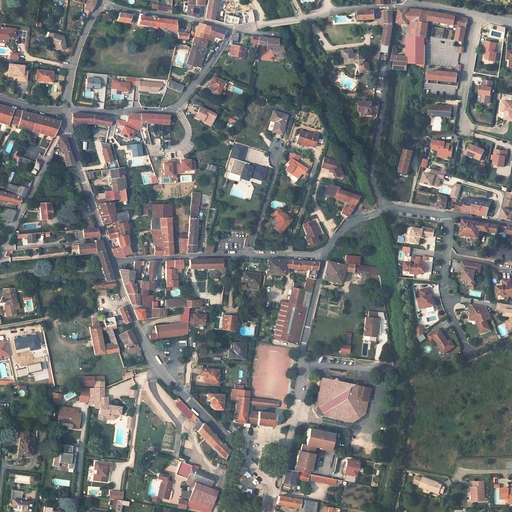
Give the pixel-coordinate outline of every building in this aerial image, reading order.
[(86,0),(85,4),(84,9),(91,11),(93,8),(95,0),(86,0)] [(194,0),(195,1),(194,6),(186,5),(185,14),(191,16),(197,17),(199,5),(203,5),(203,0),(194,0)] [(208,0),(205,18),(213,20),(214,14),(217,0),(208,0)] [(410,9),(399,10),(397,23),(410,25),(409,36),(416,36),(425,37),(427,37),(429,21),(429,11),(425,11),(422,10),(410,9)] [(374,11),(355,12),(355,20),(378,20),(378,27),(384,27),(385,28),(385,24),(385,11),(374,11)] [(392,11),(385,11),(385,24),(385,28),(384,27),(382,41),(382,46),(389,47),(392,25),(392,11)] [(437,23),(438,13),(429,11),(429,21),(437,23)] [(101,13),(101,19),(112,21),(113,13),(106,12),(106,14),(101,13)] [(119,12),(116,21),(133,23),(134,17),(131,14),(119,12)] [(438,13),(437,23),(454,26),(452,36),(464,38),(468,19),(438,13)] [(231,17),(214,14),(213,20),(228,23),(231,17)] [(254,16),(247,15),(246,19),(244,18),(243,23),(253,21),(254,16)] [(139,17),(137,24),(163,28),(165,19),(139,16),(139,17)] [(244,18),(231,16),(231,17),(228,23),(236,24),(243,23),(244,18)] [(165,19),(163,28),(170,29),(176,30),(176,21),(165,19)] [(198,23),(196,29),(208,33),(210,27),(198,23)] [(15,29),(0,27),(0,42),(5,43),(5,38),(14,39),(15,29)] [(210,27),(206,39),(208,40),(212,41),(213,37),(221,40),(226,31),(210,27)] [(196,29),(194,36),(206,39),(208,33),(196,29)] [(65,48),(62,37),(53,34),(49,32),(47,38),(51,40),(50,43),(56,45),(57,50),(65,48)] [(233,33),(229,41),(237,42),(238,33),(233,33)] [(194,36),(192,44),(205,48),(208,40),(206,39),(194,36)] [(251,41),(250,43),(257,44),(258,37),(252,36),(251,39),(251,41)] [(408,36),(408,64),(416,64),(424,65),(424,58),(425,45),(425,37),(416,36),(409,36),(408,36)] [(258,37),(257,44),(266,46),(267,38),(258,37)] [(266,46),(266,50),(277,52),(276,55),(285,56),(280,45),(278,44),(278,39),(267,38),(266,46)] [(497,54),(494,53),(496,45),(487,43),(485,51),(487,51),(486,58),(488,60),(495,61),(497,54)] [(192,44),(190,48),(204,53),(206,48),(205,48),(192,44)] [(230,46),(229,55),(243,58),(245,48),(230,46)] [(189,53),(186,63),(199,68),(204,53),(190,48),(189,53)] [(353,49),(342,50),(344,59),(345,59),(350,58),(351,61),(355,61),(358,64),(359,63),(364,67),(365,72),(370,71),(369,63),(365,60),(366,59),(358,53),(353,54),(353,49)] [(391,59),(391,61),(394,61),(393,69),(406,70),(407,62),(399,61),(400,56),(392,55),(391,59)] [(350,58),(345,59),(346,64),(355,63),(360,67),(361,72),(365,72),(364,67),(359,63),(358,64),(355,61),(351,61),(350,58)] [(16,82),(25,83),(26,72),(22,72),(22,67),(8,65),(7,74),(12,75),(12,76),(13,76),(14,75),(15,75),(15,76),(16,76),(16,82)] [(37,70),(35,80),(51,82),(52,72),(37,70)] [(456,83),(457,75),(429,71),(428,79),(456,83)] [(135,77),(125,76),(125,83),(116,82),(117,80),(112,80),(111,88),(115,89),(115,90),(128,91),(128,85),(134,85),(135,77)] [(171,77),(169,76),(168,80),(167,88),(180,93),(183,87),(171,81),(171,77)] [(219,94),(220,91),(221,89),(224,90),(228,84),(213,76),(208,85),(213,87),(211,92),(216,95),(219,94)] [(140,77),(135,77),(135,86),(138,86),(138,92),(161,93),(162,83),(140,81),(140,77)] [(99,79),(85,78),(84,88),(98,89),(99,79)] [(489,105),(492,83),(483,81),(482,88),(479,88),(478,95),(481,96),(480,97),(479,104),(489,105)] [(505,111),(504,119),(511,119),(511,102),(503,101),(501,110),(505,111)] [(360,102),(359,112),(362,112),(366,112),(368,114),(369,114),(371,113),(372,103),(360,102)] [(0,123),(1,124),(5,113),(7,112),(8,108),(3,106),(0,116),(0,123)] [(444,108),(434,107),(433,116),(451,118),(453,107),(444,106),(444,108)] [(195,117),(211,125),(216,114),(201,107),(195,117)] [(8,123),(13,109),(8,108),(7,112),(5,113),(1,124),(7,125),(8,123)] [(21,111),(13,109),(8,123),(18,125),(21,111)] [(36,115),(21,111),(18,125),(17,128),(30,131),(31,132),(36,115)] [(273,111),(271,121),(275,122),(272,132),(281,135),(287,116),(273,111)] [(72,114),(72,124),(92,124),(93,116),(82,114),(72,114)] [(127,116),(125,122),(139,129),(140,129),(140,123),(140,115),(133,114),(127,116)] [(60,121),(36,115),(31,132),(30,131),(28,134),(35,137),(36,133),(53,137),(60,121)] [(140,115),(140,123),(168,125),(169,116),(140,115)] [(93,116),(92,124),(108,126),(110,127),(111,119),(108,118),(93,116)] [(139,129),(125,122),(116,120),(115,125),(122,126),(117,135),(128,141),(133,132),(136,134),(139,129)] [(300,131),(297,141),(305,143),(305,145),(313,148),(318,134),(313,132),(312,135),(300,131)] [(70,151),(69,149),(65,137),(59,137),(54,146),(61,147),(63,153),(70,151)] [(442,157),(448,159),(448,157),(449,154),(452,155),(454,148),(450,147),(450,146),(445,145),(445,143),(446,142),(433,140),(431,149),(438,150),(438,152),(439,154),(443,154),(442,157)] [(404,142),(404,150),(413,152),(414,144),(404,142)] [(139,144),(125,146),(126,150),(129,150),(130,158),(141,157),(139,144)] [(466,154),(480,161),(485,151),(481,149),(471,144),(466,154)] [(262,181),(266,169),(252,165),(251,168),(248,167),(247,166),(245,163),(241,161),(245,148),(235,145),(231,158),(233,159),(229,173),(240,176),(239,178),(247,180),(248,176),(262,181)] [(99,150),(103,164),(112,161),(108,148),(99,150)] [(404,150),(399,172),(408,174),(413,152),(404,150)] [(63,153),(64,159),(72,157),(70,151),(63,153)] [(496,157),(496,161),(494,161),(493,166),(504,168),(506,158),(505,157),(505,152),(497,151),(496,151),(495,157),(496,157)] [(290,159),(287,164),(289,165),(285,170),(292,175),(293,174),(298,178),(301,173),(303,175),(306,170),(296,163),(299,158),(300,156),(290,153),(289,158),(290,159)] [(22,157),(18,155),(16,160),(14,165),(17,167),(18,167),(21,161),(22,157)] [(64,159),(65,166),(74,164),(72,157),(64,159)] [(337,162),(324,158),(322,167),(329,169),(329,171),(332,172),(335,178),(339,176),(344,174),(340,166),(336,165),(337,162)] [(195,170),(194,162),(190,162),(190,160),(180,160),(181,164),(176,164),(175,160),(171,161),(171,163),(168,163),(163,164),(163,175),(172,175),(172,178),(176,178),(176,174),(181,173),(181,170),(195,170)] [(17,167),(14,165),(6,183),(7,183),(10,184),(17,167)] [(109,173),(110,176),(123,174),(123,168),(109,169),(109,173)] [(440,181),(437,180),(438,177),(443,178),(444,175),(433,171),(432,175),(424,172),(421,182),(438,187),(440,181)] [(85,172),(87,180),(94,178),(92,172),(85,172)] [(110,176),(111,191),(124,190),(125,189),(123,174),(110,176)] [(30,184),(22,180),(19,186),(28,189),(30,184)] [(10,184),(7,183),(3,192),(8,193),(11,185),(10,184)] [(458,199),(461,184),(453,183),(451,198),(458,199)] [(327,184),(324,194),(330,196),(335,198),(338,190),(339,188),(327,184)] [(19,187),(11,185),(8,193),(15,195),(19,187)] [(28,189),(19,186),(19,187),(15,195),(24,197),(28,189)] [(105,192),(105,200),(112,201),(120,200),(120,202),(126,201),(124,190),(111,191),(105,192)] [(338,190),(335,198),(346,202),(340,213),(346,217),(347,216),(352,209),(359,197),(338,190)] [(0,200),(18,205),(20,198),(0,192),(0,200)] [(191,196),(190,206),(198,206),(198,193),(192,193),(191,193),(191,194),(191,196)] [(437,208),(437,209),(445,210),(447,197),(439,195),(437,208)] [(472,207),(472,205),(489,209),(490,205),(490,203),(488,202),(488,201),(485,200),(479,198),(478,200),(472,199),(467,197),(466,197),(465,200),(465,201),(464,205),(472,207)] [(456,209),(455,211),(459,212),(462,212),(463,205),(464,205),(465,201),(463,200),(458,199),(458,200),(457,203),(456,209)] [(511,200),(506,199),(501,219),(511,221),(511,220),(511,200)] [(95,204),(100,217),(115,214),(113,202),(106,203),(96,204),(95,204)] [(39,204),(41,219),(51,218),(49,203),(39,204)] [(151,215),(150,219),(159,219),(171,218),(170,205),(151,205),(151,215)] [(463,205),(462,212),(471,214),(472,207),(464,205),(463,205)] [(472,205),(472,207),(471,214),(487,216),(489,209),(472,205)] [(0,219),(11,223),(16,211),(3,209),(0,208),(0,219)] [(291,220),(277,209),(272,215),(279,221),(273,228),(280,233),(291,220)] [(106,235),(108,240),(116,238),(130,234),(126,222),(128,219),(127,213),(127,211),(115,214),(100,217),(103,224),(113,222),(115,228),(110,229),(112,234),(106,235)] [(186,253),(187,254),(195,253),(195,246),(197,213),(189,212),(187,239),(187,247),(186,253)] [(139,215),(139,229),(149,229),(150,215),(139,215)] [(159,219),(160,226),(171,226),(171,218),(159,219)] [(150,219),(150,230),(160,230),(160,226),(159,219),(150,219)] [(463,220),(460,236),(479,239),(479,235),(482,235),(483,231),(491,233),(491,235),(494,235),(494,233),(497,234),(498,231),(507,233),(508,227),(481,223),(463,220)] [(313,221),(304,224),(306,228),(304,229),(307,235),(309,239),(307,240),(309,245),(319,241),(316,236),(316,234),(318,233),(313,221)] [(160,230),(162,243),(163,255),(170,255),(170,248),(172,248),(171,226),(160,226),(160,230)] [(82,229),(83,237),(99,236),(97,228),(82,229)] [(423,230),(412,228),(410,242),(419,244),(420,238),(422,238),(422,235),(433,237),(434,229),(423,228),(423,230)] [(153,247),(154,255),(163,255),(162,243),(160,230),(150,230),(153,247)] [(36,234),(27,234),(27,243),(36,243),(36,234)] [(119,246),(119,248),(128,245),(127,244),(131,243),(130,234),(116,238),(119,246)] [(179,238),(179,247),(187,247),(187,239),(186,239),(179,238)] [(77,245),(78,254),(96,252),(96,253),(104,251),(101,241),(101,240),(95,240),(94,244),(88,245),(88,244),(77,245)] [(111,250),(115,256),(124,259),(122,256),(129,254),(135,252),(133,245),(132,243),(131,243),(127,244),(128,245),(119,248),(112,249),(111,250)] [(206,243),(203,252),(211,252),(214,244),(206,243)] [(96,253),(105,281),(108,281),(114,280),(104,251),(96,253)] [(346,256),(345,263),(359,264),(360,257),(346,256)] [(416,258),(412,257),(411,263),(405,262),(404,271),(410,272),(410,274),(414,274),(416,258)] [(420,258),(416,258),(414,274),(418,275),(419,273),(425,274),(426,265),(420,264),(420,258)] [(189,265),(188,268),(220,268),(225,268),(226,259),(189,259),(189,260),(189,265)] [(165,261),(165,268),(181,268),(183,268),(182,261),(182,260),(165,261)] [(267,260),(265,274),(283,275),(283,268),(284,260),(267,260)] [(282,301),(272,339),(299,345),(307,310),(318,262),(284,260),(283,268),(308,270),(303,290),(299,306),(288,303),(282,301)] [(133,262),(132,271),(133,271),(133,272),(138,273),(139,273),(139,268),(140,265),(142,265),(143,265),(143,262),(140,262),(134,261),(133,262)] [(148,261),(146,282),(154,283),(156,261),(148,261)] [(326,261),(322,279),(340,284),(343,271),(344,266),(326,261)] [(481,265),(462,261),(461,268),(463,269),(464,269),(463,273),(462,279),(469,280),(473,281),(475,271),(480,272),(481,265)] [(344,266),(343,271),(352,272),(354,265),(345,263),(344,266)] [(354,265),(352,272),(379,276),(378,268),(354,265)] [(165,268),(165,287),(170,287),(176,287),(176,279),(176,275),(177,274),(180,274),(182,270),(181,268),(165,268)] [(118,270),(123,284),(132,281),(133,278),(133,272),(133,271),(132,271),(121,270),(118,270)] [(243,272),(241,288),(247,289),(247,288),(248,285),(258,286),(259,274),(243,272)] [(507,279),(503,280),(503,286),(497,287),(498,295),(504,294),(504,297),(509,296),(507,279)] [(91,283),(92,289),(116,287),(114,280),(108,281),(108,282),(91,283)] [(123,284),(127,294),(135,294),(135,288),(140,288),(141,281),(135,280),(132,281),(123,284)] [(141,281),(140,288),(141,289),(150,289),(153,290),(154,283),(146,282),(141,281)] [(17,303),(14,288),(3,290),(6,305),(5,305),(5,311),(7,310),(8,316),(16,315),(15,309),(14,303),(17,303)] [(292,288),(288,303),(299,306),(303,290),(292,288)] [(428,289),(419,291),(421,299),(422,298),(425,309),(434,307),(431,296),(430,296),(428,289)] [(127,294),(131,305),(146,306),(151,308),(152,302),(152,296),(147,295),(140,295),(135,294),(127,294)] [(165,300),(165,309),(182,308),(187,308),(188,308),(194,308),(193,300),(186,301),(184,301),(183,299),(165,300)] [(487,308),(470,305),(469,311),(471,311),(473,311),(472,318),(477,319),(479,323),(477,324),(481,334),(490,330),(484,315),(489,313),(487,308)] [(122,322),(122,324),(124,324),(130,322),(124,306),(118,309),(123,322),(122,322)] [(156,308),(151,308),(151,314),(151,318),(165,316),(165,309),(156,308)] [(137,321),(151,318),(151,314),(146,314),(143,311),(143,309),(133,309),(133,311),(137,321)] [(378,312),(368,311),(367,317),(365,317),(363,335),(375,336),(378,312)] [(473,311),(471,311),(470,320),(476,321),(477,324),(479,323),(477,319),(472,318),(473,311)] [(179,314),(179,323),(187,322),(188,314),(188,313),(184,313),(179,314)] [(205,315),(188,314),(187,322),(187,326),(193,326),(193,324),(204,325),(205,315)] [(223,316),(222,329),(234,331),(236,317),(223,316)] [(149,335),(149,339),(186,335),(187,326),(187,322),(155,326),(156,334),(149,335)] [(423,325),(416,325),(416,335),(424,334),(423,325)] [(100,328),(89,330),(91,338),(102,335),(101,331),(106,330),(107,334),(109,333),(113,332),(112,329),(111,326),(100,328)] [(439,329),(428,336),(431,341),(434,339),(444,354),(452,348),(448,342),(439,329)] [(118,335),(123,345),(126,344),(128,347),(136,343),(130,330),(118,335)] [(342,342),(349,344),(351,333),(345,332),(342,342)] [(37,334),(13,339),(15,349),(28,346),(29,351),(40,348),(37,334)] [(102,335),(91,338),(93,346),(103,344),(102,339),(102,335)] [(95,355),(119,351),(114,337),(109,338),(111,343),(104,345),(103,344),(93,346),(95,355)] [(5,341),(0,341),(0,356),(8,355),(5,341)] [(229,350),(228,357),(244,359),(245,344),(234,343),(234,351),(229,350)] [(340,345),(339,353),(348,354),(349,346),(340,345)] [(222,359),(223,351),(205,351),(205,359),(222,359)] [(26,367),(15,370),(17,377),(28,375),(28,373),(42,370),(40,362),(26,366),(26,367)] [(200,368),(199,375),(202,375),(201,381),(217,383),(218,370),(200,368)] [(80,377),(80,386),(94,386),(94,381),(94,377),(80,377)] [(321,416),(351,422),(357,419),(363,414),(369,389),(326,379),(321,383),(315,406),(317,406),(315,407),(318,411),(320,415),(322,414),(321,416)] [(89,389),(81,388),(80,395),(88,396),(89,389)] [(103,394),(103,388),(94,388),(90,388),(89,399),(92,399),(94,399),(95,408),(100,409),(98,419),(105,420),(106,418),(113,420),(114,417),(115,414),(118,415),(120,407),(106,405),(106,397),(103,397),(103,394)] [(251,398),(248,398),(248,395),(249,390),(241,390),(233,389),(230,388),(229,402),(236,402),(233,422),(244,423),(251,424),(256,425),(273,427),(275,414),(258,411),(258,412),(251,411),(251,404),(253,404),(276,407),(277,401),(251,398)] [(207,394),(207,399),(211,399),(210,403),(211,405),(212,407),(214,408),(216,409),(222,409),(223,395),(207,394)] [(191,416),(193,414),(180,400),(175,405),(188,419),(191,416)] [(72,408),(60,407),(58,421),(73,423),(72,428),(78,429),(80,413),(77,413),(71,412),(72,408)] [(199,420),(193,428),(197,431),(203,423),(199,420)] [(203,423),(197,432),(202,437),(208,431),(207,430),(208,429),(203,423)] [(332,432),(316,429),(316,432),(313,431),(313,428),(307,427),(306,430),(303,432),(304,435),(306,435),(304,444),(313,445),(329,448),(332,432)] [(18,431),(17,437),(20,437),(18,454),(21,454),(31,456),(33,439),(27,438),(28,433),(18,431)] [(208,431),(202,437),(206,441),(212,434),(208,431)] [(212,434),(206,441),(224,459),(226,456),(228,451),(212,434)] [(309,468),(312,452),(313,445),(304,444),(300,443),(299,450),(298,450),(296,461),(299,462),(298,467),(309,468)] [(73,446),(64,445),(63,453),(60,453),(60,454),(54,453),(52,466),(58,467),(59,463),(68,464),(68,468),(73,469),(76,453),(72,453),(73,446)] [(347,460),(344,474),(356,476),(358,462),(347,460)] [(112,464),(95,462),(95,466),(97,466),(97,470),(96,475),(94,475),(93,480),(105,482),(106,471),(108,471),(111,472),(112,464)] [(180,462),(175,475),(187,479),(191,469),(192,466),(180,462)] [(194,482),(210,488),(214,478),(191,469),(187,479),(194,482)] [(286,469),(282,483),(292,486),(294,478),(307,482),(308,476),(309,474),(308,474),(298,472),(294,471),(286,469)] [(162,479),(161,482),(159,488),(161,489),(159,497),(168,499),(172,482),(170,481),(171,480),(168,479),(169,476),(159,474),(157,478),(162,479)] [(310,477),(310,481),(325,484),(326,477),(311,474),(310,477)] [(419,486),(438,493),(439,492),(441,486),(442,484),(431,481),(432,480),(423,477),(422,478),(416,476),(414,483),(420,485),(419,486)] [(326,477),(325,484),(335,486),(335,484),(340,485),(341,480),(326,477)] [(187,502),(211,511),(218,491),(210,488),(194,482),(194,483),(187,502)] [(485,501),(484,482),(473,482),(473,488),(471,487),(471,495),(472,495),(473,502),(485,501)] [(511,491),(508,491),(509,489),(500,489),(500,499),(508,500),(508,501),(511,501),(511,488),(511,489),(511,491)] [(187,499),(189,492),(182,490),(180,497),(187,499)] [(124,492),(110,491),(109,499),(110,500),(114,500),(117,500),(121,500),(123,500),(124,492)] [(292,498),(278,495),(276,504),(290,507),(292,498)] [(290,507),(299,509),(297,511),(307,511),(309,501),(292,498),(290,507)] [(179,499),(177,507),(185,509),(187,501),(179,499)] [(13,500),(12,508),(22,509),(21,511),(30,511),(31,502),(13,500)] [(109,506),(113,506),(113,507),(116,508),(117,500),(114,500),(110,500),(109,506)] [(309,501),(307,511),(314,511),(316,502),(309,501)]
